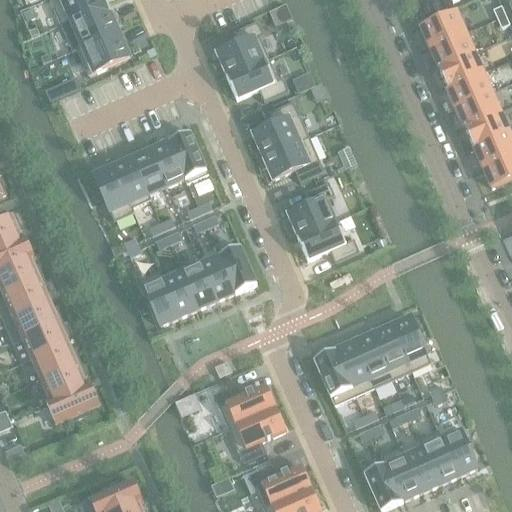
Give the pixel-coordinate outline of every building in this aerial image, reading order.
[(53,0),(49,2),(60,28),(107,8),(103,0),(53,0)] [(107,8),(60,28),(72,55),(119,35),(111,17),(107,8)] [(494,13),(498,23),(506,19),(502,10),(494,13)] [(421,32),(430,52),(466,37),(457,16),(421,32)] [(506,19),(498,23),(502,32),(510,28),(506,19)] [(239,49),(217,59),(227,81),(226,81),(226,82),(270,62),(260,41),(264,39),(258,25),(233,37),(239,49)] [(37,31),(30,35),(32,40),(40,37),(37,31)] [(119,35),(72,55),(72,56),(77,54),(88,80),(130,62),(119,35)] [(466,37),(430,52),(439,72),(475,56),(466,37)] [(154,51),(146,54),(150,61),(157,58),(154,51)] [(53,55),(42,60),(46,68),(57,63),(53,55)] [(475,56),(439,72),(448,92),(483,76),(475,56)] [(270,62),(226,82),(237,104),(259,94),(264,107),(290,95),(283,82),(279,84),(270,62)] [(483,76),(448,92),(456,112),(492,96),(483,76)] [(66,88),(55,93),(58,101),(70,96),(66,88)] [(492,96),(456,112),(465,131),(501,116),(492,96)] [(274,129),(252,139),(259,152),(255,154),(259,163),(310,141),(294,105),(269,117),(274,129)] [(501,116),(465,131),(474,151),(510,135),(501,116)] [(511,141),(510,135),(474,151),(482,171),(511,157),(511,141)] [(190,136),(169,146),(188,188),(209,179),(190,136)] [(310,141),(259,163),(263,173),(267,171),(273,184),(295,175),(300,187),(325,176),(310,141)] [(168,146),(151,154),(168,192),(186,184),(188,188),(169,146),(168,146)] [(151,154),(132,162),(151,204),(152,204),(150,199),(168,192),(151,154)] [(511,157),(482,171),(491,192),(511,182),(511,157)] [(132,162),(114,170),(135,217),(135,216),(133,212),(151,204),(132,162)] [(114,170),(94,179),(115,226),(135,217),(114,170)] [(288,219),(298,241),(298,242),(336,225),(326,204),(335,200),(329,186),(305,197),(310,210),(288,219)] [(209,206),(198,211),(202,219),(213,214),(209,206)] [(198,211),(187,216),(190,223),(202,219),(198,211)] [(15,220),(0,226),(0,250),(22,241),(19,234),(21,233),(15,220)] [(215,220),(204,225),(208,232),(219,227),(215,220)] [(172,223),(161,227),(164,235),(175,230),(172,223)] [(204,225),(193,229),(196,237),(208,232),(204,225)] [(360,257),(354,243),(346,247),(336,225),(298,242),(308,265),(330,255),(336,268),(360,257)] [(164,235),(161,227),(150,232),(153,240),(164,235)] [(170,249),(181,244),(178,236),(167,241),(170,249)] [(0,275),(33,260),(29,249),(26,251),(22,241),(0,250),(0,275)] [(156,246),(159,254),(170,249),(167,241),(156,246)] [(136,242),(125,247),(128,255),(139,250),(136,242)] [(378,245),(369,249),(373,257),(381,253),(389,250),(385,242),(378,245)] [(139,250),(128,255),(131,262),(142,257),(139,250)] [(240,250),(219,259),(236,298),(257,289),(240,250)] [(219,260),(201,268),(218,306),(235,298),(236,298),(219,259),(219,260)] [(33,260),(0,275),(0,300),(43,281),(38,270),(35,271),(32,264),(35,263),(33,260)] [(201,268),(183,276),(199,314),(218,306),(201,268)] [(161,275),(160,276),(181,322),(199,314),(183,276),(165,284),(161,275)] [(160,276),(141,284),(161,331),(181,322),(160,276)] [(43,281),(0,300),(0,315),(4,324),(49,303),(47,297),(49,296),(43,281)] [(49,303),(4,324),(13,345),(61,323),(56,312),(53,313),(49,303)] [(411,321),(391,330),(412,376),(431,368),(411,321)] [(61,323),(13,345),(14,347),(23,343),(31,362),(68,345),(65,339),(67,338),(61,323)] [(391,330),(373,338),(393,385),(412,376),(391,330)] [(373,338),(354,346),(374,393),(393,385),(373,338)] [(68,345),(31,362),(41,383),(80,365),(74,354),(72,355),(68,345)] [(336,354),(335,354),(356,401),(374,393),(354,346),(336,354)] [(335,354),(314,363),(335,410),(356,401),(335,354)] [(80,365),(41,383),(50,404),(86,387),(83,380),(86,379),(80,365)] [(228,365),(215,371),(220,381),(233,376),(228,365)] [(50,404),(47,405),(57,428),(71,421),(73,425),(86,419),(85,415),(99,409),(93,395),(90,397),(86,387),(50,404)] [(237,389),(213,399),(229,434),(275,413),(265,390),(253,395),(252,394),(246,397),(246,398),(242,400),(237,389)] [(430,395),(433,402),(444,397),(441,390),(430,395)] [(448,405),(444,397),(433,402),(437,409),(448,405)] [(413,399),(402,404),(405,411),(416,406),(413,399)] [(184,403),(176,406),(183,421),(191,418),(184,403)] [(402,404),(390,409),(394,416),(405,411),(402,404)] [(422,419),(418,412),(407,417),(411,424),(422,419)] [(275,413),(229,434),(244,468),(267,458),(262,446),(266,444),(267,445),(274,442),(273,441),(285,436),(275,413)] [(375,415),(364,420),(368,428),(379,423),(375,415)] [(0,418),(0,426),(8,423),(5,416),(0,418)] [(411,424),(407,417),(396,422),(400,429),(411,424)] [(368,428),(364,420),(353,425),(356,433),(368,428)] [(8,423),(0,426),(0,435),(11,430),(8,423)] [(384,436),(381,428),(370,433),(373,441),(384,436)] [(439,435),(438,435),(458,482),(478,473),(459,431),(441,439),(439,435)] [(373,441),(370,433),(359,438),(362,446),(373,441)] [(438,435),(419,443),(440,490),(458,482),(438,435)] [(401,451),(400,451),(421,498),(440,490),(419,443),(418,444),(420,448),(403,455),(401,451)] [(21,448),(6,455),(11,466),(26,459),(21,448)] [(400,451),(382,460),(403,507),(403,506),(421,498),(400,451)] [(384,469),(365,477),(380,511),(390,511),(403,507),(382,460),(381,460),(384,469)] [(272,469),(249,480),(263,511),(268,511),(311,493),(301,471),(288,476),(288,475),(281,478),(282,479),(277,481),(272,469)] [(89,511),(128,511),(139,507),(136,499),(138,498),(132,484),(119,490),(117,487),(103,493),(104,497),(86,505),(89,511)] [(318,511),(311,493),(268,511),(318,511)]
